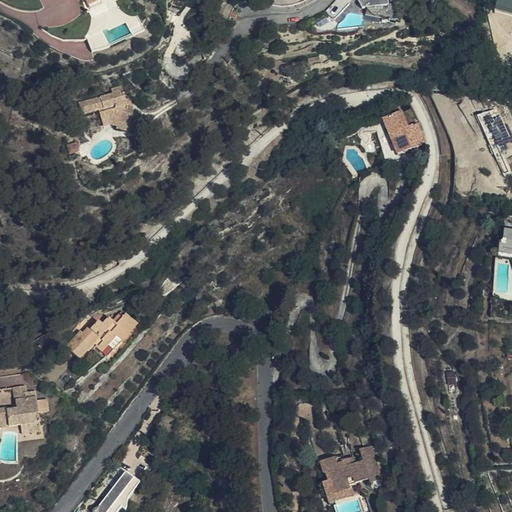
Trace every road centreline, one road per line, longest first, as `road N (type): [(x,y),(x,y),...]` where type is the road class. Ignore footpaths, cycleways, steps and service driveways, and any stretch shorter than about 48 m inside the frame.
road 1 (residential): [(265,381),(282,376),(303,319),(323,373),(345,375),(371,179),(394,191),(401,163)]
road 2 (residential): [(58,511),(203,328),(226,321),(249,333),(265,381)]
road 3 (residential): [(265,381),(271,511)]
